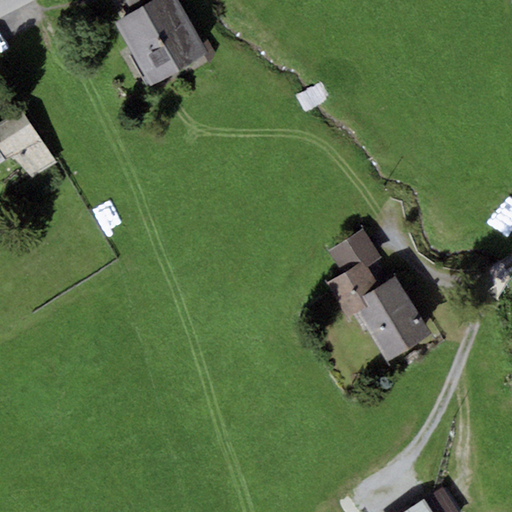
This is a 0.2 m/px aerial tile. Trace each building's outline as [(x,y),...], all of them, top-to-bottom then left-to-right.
[(208,55),(176,0),(151,0),(124,0),(131,12),(113,22),(151,88),(208,55)] [(0,123),(0,154),(5,162),(14,156),(29,179),(56,162),(22,109),(0,123)] [(342,273),(362,261),(366,268),(381,258),(377,252),(363,229),(348,239),(329,250),(342,273)] [(342,273),(325,284),(348,319),(354,315),(349,307),(378,288),(366,268),(362,261),(342,273)] [(431,334),(394,277),(378,288),(349,307),(354,315),(386,364),(431,334)] [(457,511),(442,488),(425,500),(432,511),(457,511)] [(405,511),(432,511),(425,500),(405,511)]
